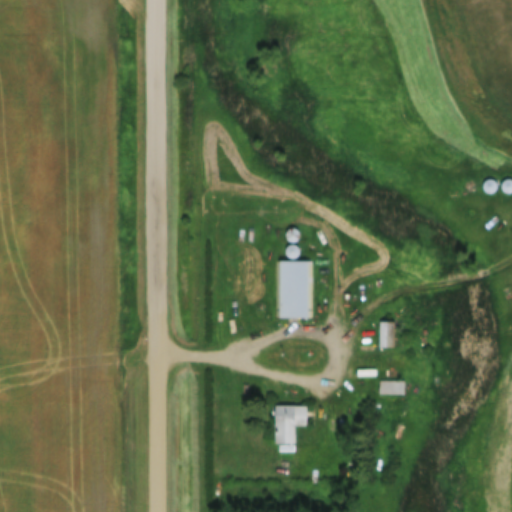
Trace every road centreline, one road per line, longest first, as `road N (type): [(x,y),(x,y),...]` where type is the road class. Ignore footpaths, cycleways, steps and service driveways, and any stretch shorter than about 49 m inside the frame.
road 1 (residential): [(157,511),(156,0)]
road 2 (track): [(511,252),(458,280),(381,299),(337,337)]
